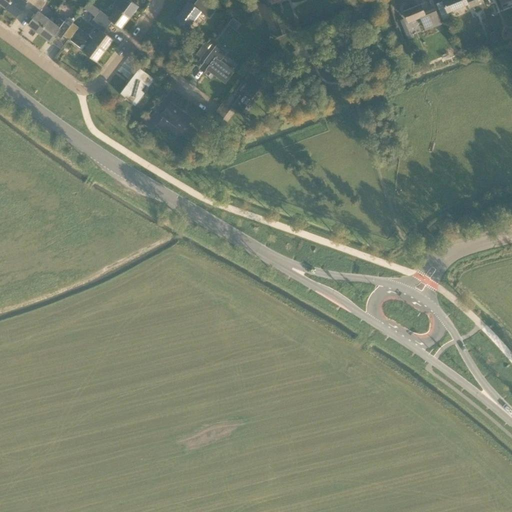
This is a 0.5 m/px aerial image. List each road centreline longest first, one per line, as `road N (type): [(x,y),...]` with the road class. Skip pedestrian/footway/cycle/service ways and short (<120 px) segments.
road 1 (primary): [(271,258),(119,169),(0,81)]
road 2 (primary): [(396,285),(271,258)]
